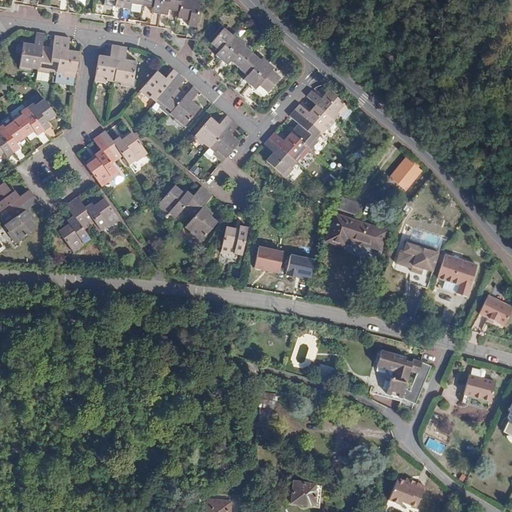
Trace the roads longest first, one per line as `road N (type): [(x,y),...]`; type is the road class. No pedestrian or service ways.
road 1 (residential): [(452,343),(182,289),(0,277)]
road 2 (residential): [(0,28),(17,20),(146,41),(260,134),(321,63)]
road 3 (tertiary): [(511,246),(427,152),(321,63)]
road 4 (residential): [(452,343),(410,442),(489,511)]
